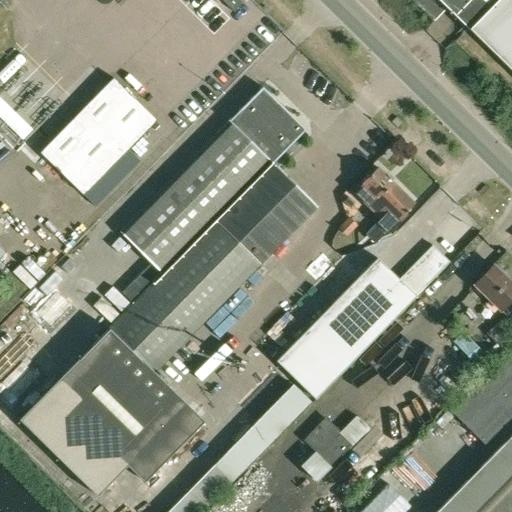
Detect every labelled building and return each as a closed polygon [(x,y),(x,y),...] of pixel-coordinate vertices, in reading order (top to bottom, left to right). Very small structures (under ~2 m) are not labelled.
[(415,0),(414,1),(436,22),(449,9),(470,30),(499,0),(415,0)] [(511,0),(499,0),(470,30),(511,70),(511,0)] [(83,195),(128,149),(156,120),(113,78),(40,152),(83,195)] [(97,496),(128,464),(145,481),(204,422),(154,372),(318,207),(274,163),(307,130),(264,87),(147,205),(119,235),(160,274),(94,343),(19,420),(97,496)] [(377,243),(415,204),(393,182),(394,181),(387,174),(386,175),(378,167),(361,184),(362,185),(356,192),(382,218),(367,234),(377,243)] [(339,228),(347,236),(360,224),(352,215),(339,228)] [(273,360),(306,392),(315,402),(451,263),(431,244),(398,277),(376,255),(273,360)] [(507,317),(511,312),(511,282),(495,266),(475,286),(507,317)] [(486,334),(503,351),(511,342),(511,335),(499,322),(486,334)] [(511,356),(508,353),(494,367),(448,412),(481,445),(511,414),(511,356)] [(326,418),(303,441),(331,468),(353,445),(326,418)] [(511,511),(511,433),(433,511),(511,511)]
